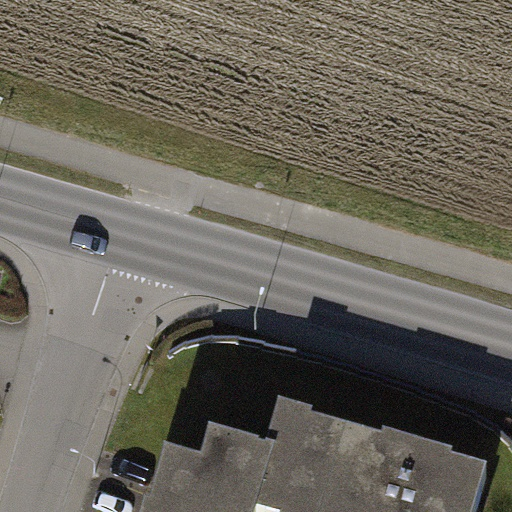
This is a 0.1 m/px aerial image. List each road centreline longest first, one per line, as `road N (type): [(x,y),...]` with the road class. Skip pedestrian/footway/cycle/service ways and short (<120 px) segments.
road 1 (tertiary): [(511,347),(122,234)]
road 2 (residential): [(122,234),(30,511)]
road 3 (tertiary): [(122,234),(0,199)]
